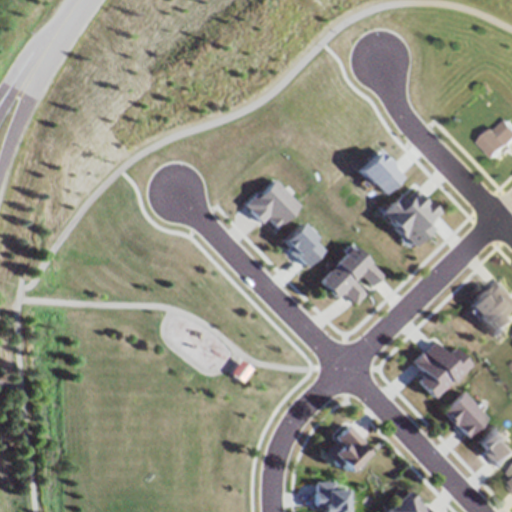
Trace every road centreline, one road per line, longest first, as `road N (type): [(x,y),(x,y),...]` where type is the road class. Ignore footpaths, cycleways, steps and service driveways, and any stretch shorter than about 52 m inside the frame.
road 1 (residential): [(176,194),(482,511)]
road 2 (residential): [(511,204),(295,414),(271,467),(271,511)]
road 3 (residential): [(511,234),(387,98),(379,56)]
road 4 (tertiary): [(0,170),(73,9)]
road 5 (tertiary): [(73,9),(0,110)]
